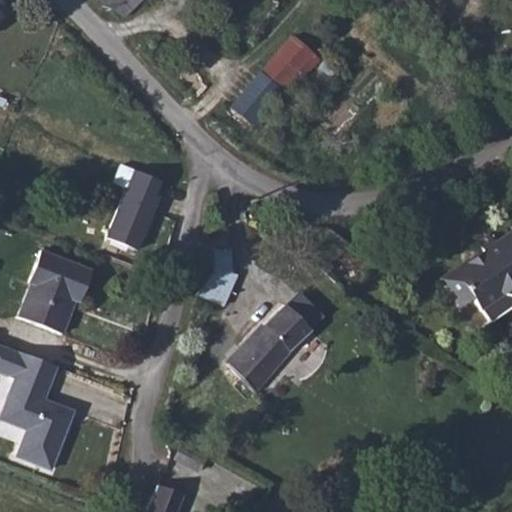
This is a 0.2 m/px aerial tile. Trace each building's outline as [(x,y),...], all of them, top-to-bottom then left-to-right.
[(0,0),(0,18),(9,10),(0,0)] [(98,0),(124,18),(141,0),(98,0)] [(225,107),(249,129),(318,55),(294,33),(225,107)] [(164,183),(133,170),(104,237),(140,252),(163,199),(158,197),(164,183)] [(424,211),(403,220),(411,238),(432,229),(424,211)] [(511,234),(510,232),(494,243),(488,235),(477,243),(485,254),(468,266),(465,262),(440,279),(454,301),(467,292),(471,297),(489,323),(511,306),(511,298),(509,295),(511,293),(511,234)] [(197,294),(222,306),(236,275),(232,274),(231,247),(229,247),(229,242),(227,238),(224,235),(220,235),(217,236),(213,239),(212,242),(211,250),(211,274),(209,274),(197,294)] [(90,271),(40,251),(27,283),(30,284),(17,317),(61,334),(71,309),(68,308),(71,300),(78,303),(90,271)] [(467,292),(454,301),(458,306),(471,297),(467,292)] [(298,294),(286,307),(308,329),(321,317),(298,294)] [(286,307),(284,305),(227,365),(253,392),(310,331),(308,329),(286,307)] [(19,352),(0,344),(0,373),(9,377),(19,352)] [(2,410),(7,423),(25,430),(15,457),(49,470),(67,426),(58,406),(42,400),(56,366),(19,352),(9,377),(14,379),(2,410)] [(58,406),(67,426),(72,412),(58,406)] [(175,511),(182,495),(157,485),(146,511),(175,511)]
